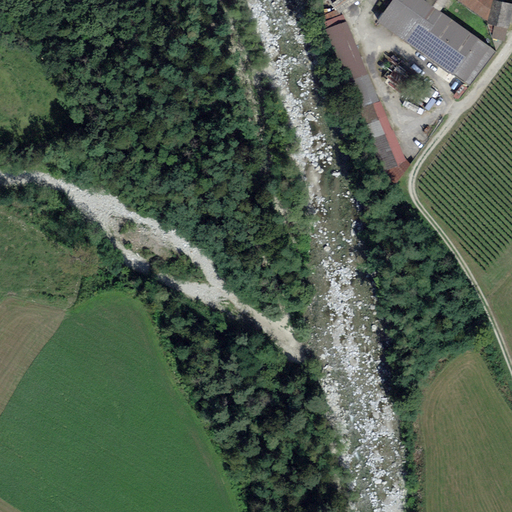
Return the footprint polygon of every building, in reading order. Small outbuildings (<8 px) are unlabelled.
[(425,0),(391,0),(378,19),(470,85),(495,50),(440,10),(425,0)] [(459,0),(487,19),(491,0),(459,0)] [(508,27),(511,10),(511,2),(503,0),(491,0),(487,19),(486,22),(508,27)] [(405,160),(347,19),(326,28),(385,168),(405,160)] [(385,63),(394,73),(388,78),(403,94),(417,81),(393,56),(385,63)]
